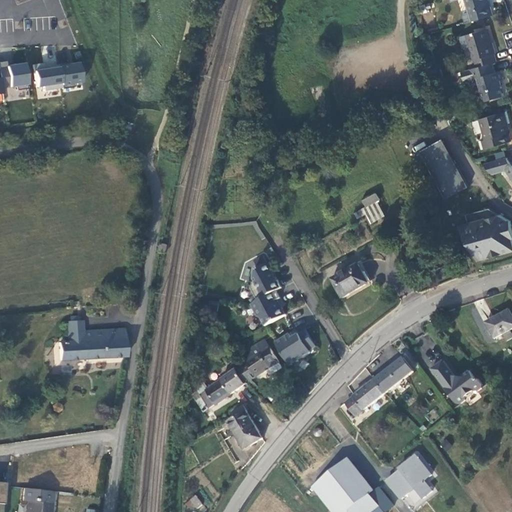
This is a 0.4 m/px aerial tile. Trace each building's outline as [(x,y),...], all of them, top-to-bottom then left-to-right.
[(456,0),(466,0),(472,20),(493,14),(489,0),(453,0),(454,1),(456,0)] [(476,59),(478,66),(493,62),(497,61),(495,54),(496,54),(494,47),(493,43),(491,44),(487,30),(468,35),(471,46),(475,60),(476,59)] [(471,46),(468,35),(461,37),(464,48),(471,46)] [(16,90),(28,89),(23,62),(14,64),(14,67),(7,68),(6,61),(0,61),(0,82),(1,88),(15,86),(16,90)] [(70,65),(69,62),(58,64),(58,65),(62,88),(62,89),(73,88),(72,83),(81,82),(79,63),(70,65)] [(497,72),(493,62),(478,66),(470,68),(463,70),(466,82),(473,80),(479,78),(486,101),(505,96),(501,81),(505,80),(504,75),(503,71),(497,72)] [(62,88),(58,65),(48,66),(49,69),(44,70),(43,63),(33,65),(36,87),(43,86),(44,91),(62,88)] [(318,87),(310,89),(318,117),(325,115),(318,87)] [(508,112),(501,114),(504,125),(508,124),(511,123),(510,118),(508,112)] [(486,149),(511,141),(511,138),(508,124),(504,125),(501,114),(481,119),(487,140),(484,141),(486,149)] [(443,139),(421,151),(448,198),(470,186),(443,139)] [(511,176),(511,157),(486,164),(493,174),(508,170),(511,176)] [(375,192),(363,199),(367,206),(377,200),(380,199),(375,192)] [(377,200),(367,206),(355,213),(359,219),(367,214),(372,223),(386,215),(377,200)] [(467,214),(470,223),(500,215),(490,208),(467,214)] [(471,242),(480,259),(511,250),(511,234),(510,226),(511,225),(511,221),(500,215),(470,223),(461,225),(468,237),(475,235),(476,241),(471,242)] [(268,263),(264,256),(256,260),(260,267),(268,263)] [(276,282),(273,274),(274,272),(268,263),(260,267),(256,269),(254,278),(255,282),(254,283),(252,288),(258,301),(272,294),(277,291),(283,288),(279,280),(276,282)] [(343,298),(370,284),(369,283),(364,274),(359,265),(332,280),(343,298)] [(368,272),(364,274),(369,283),(373,281),(368,272)] [(281,299),(277,291),(272,294),(280,309),(283,308),(278,300),(281,299)] [(287,316),(283,308),(280,309),(272,294),(258,301),(252,305),(259,317),(262,318),(266,327),(287,316)] [(510,330),(511,329),(511,313),(510,310),(487,322),(496,338),(504,334),(510,330)] [(126,357),(124,329),(82,332),(82,322),(67,323),(67,343),(59,343),(60,361),(126,357)] [(317,347),(307,330),(293,338),(291,334),(276,343),(291,366),(311,353),(310,351),(317,347)] [(247,364),(270,348),(266,341),(242,354),(247,364)] [(252,380),(267,370),(271,376),(283,368),(270,347),(270,348),(247,364),(238,369),(247,384),(254,391),(259,387),(252,380)] [(386,394),(414,371),(403,358),(375,380),(386,394)] [(484,385),(479,379),(476,379),(470,371),(462,377),(456,376),(443,361),(431,369),(458,403),(461,403),(466,400),(467,397),(475,391),(478,391),(483,388),(484,385)] [(204,412),(247,384),(238,369),(237,369),(206,390),(201,393),(199,391),(192,395),(204,412)] [(357,416),(386,394),(375,380),(346,403),(357,416)] [(206,390),(200,382),(195,386),(199,391),(201,393),(206,390)] [(247,411),(243,404),(229,412),(234,418),(247,411)] [(264,438),(247,411),(234,418),(228,421),(234,431),(235,431),(236,433),(245,449),(264,438)] [(322,433),(323,432),(319,428),(316,429),(315,430),(314,431),(314,433),(315,435),(316,436),(317,437),(319,437),(320,436),(321,435),(322,433)] [(447,451),(452,445),(446,439),(440,446),(447,451)] [(399,473),(388,481),(403,499),(416,489),(424,499),(433,491),(425,481),(433,475),(417,455),(401,468),(404,472),(400,474),(399,473)] [(371,494),(345,461),(314,486),(333,511),(386,511),(394,506),(380,487),(371,494)] [(0,511),(5,511),(8,484),(0,482),(0,511)] [(51,511),(53,503),(50,503),(51,490),(24,487),(23,500),(28,501),(26,511),(51,511)] [(185,502),(190,511),(202,505),(197,495),(185,502)]
